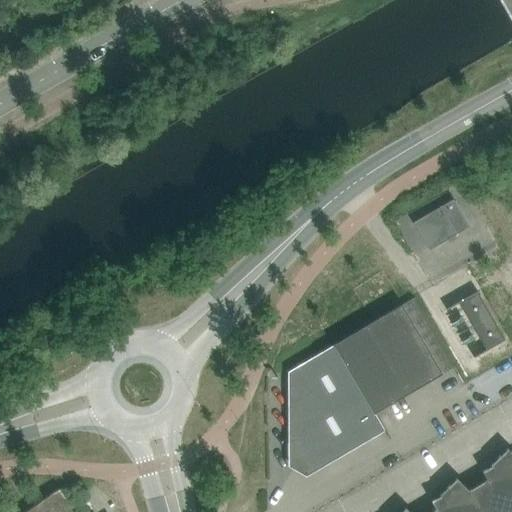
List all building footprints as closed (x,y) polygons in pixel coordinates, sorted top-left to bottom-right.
[(119,0),(101,0),(106,9),(120,2),(119,0)] [(470,227),(454,199),(413,223),(429,251),(470,227)] [(474,326),(488,350),(505,340),(477,292),(460,302),(474,326)] [(383,428),(375,414),(454,367),(414,298),(333,346),(335,348),(291,374),(292,465),(306,473),(383,428)] [(467,489),(480,511),(511,511),(511,453),(507,449),(490,465),(491,467),(482,472),(487,480),(469,491),(467,489)] [(432,511),(480,511),(467,489),(456,479),(439,495),(440,496),(431,501),(436,510),(432,511)]
